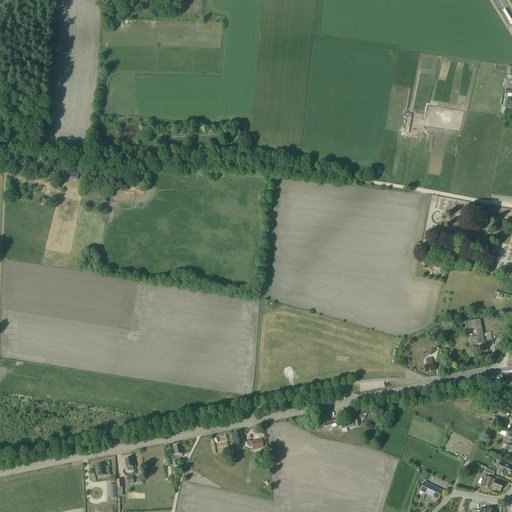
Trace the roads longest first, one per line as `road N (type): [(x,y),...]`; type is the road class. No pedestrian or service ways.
road 1 (track): [(511,206),(264,165),(139,167),(26,144),(0,150)]
road 2 (tertiary): [(0,473),(199,432)]
road 3 (unclassified): [(0,459),(196,419)]
road 4 (tertiary): [(347,401),(511,371)]
road 5 (tertiary): [(199,432),(347,401)]
road 6 (unclassified): [(196,419),(342,386)]
